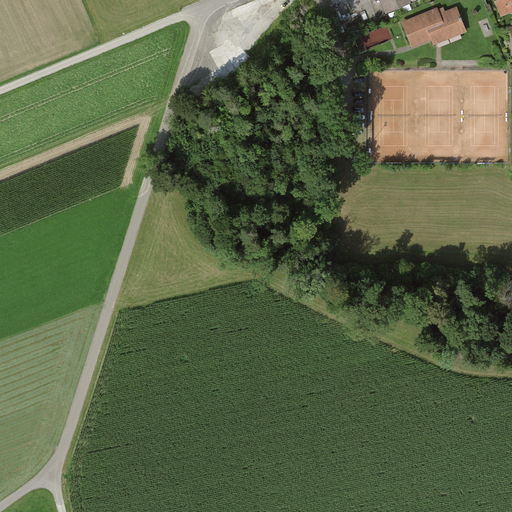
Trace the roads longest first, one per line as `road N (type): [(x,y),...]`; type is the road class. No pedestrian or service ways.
road 1 (unclassified): [(0,511),(64,451),(210,1)]
road 2 (track): [(210,1),(0,88)]
